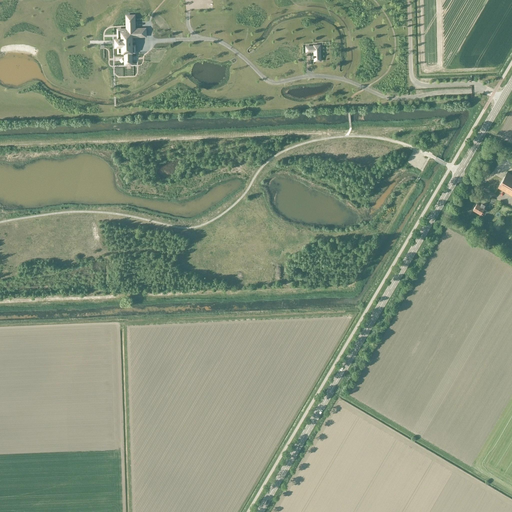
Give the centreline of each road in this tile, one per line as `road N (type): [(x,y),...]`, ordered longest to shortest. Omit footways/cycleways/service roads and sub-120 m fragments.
road 1 (primary): [(259,511),(511,82)]
road 2 (track): [(416,182),(348,286),(0,301)]
road 3 (track): [(0,145),(449,126)]
road 4 (track): [(0,276),(50,275),(79,257),(141,249),(229,283),(302,280),(336,266),(359,231)]
